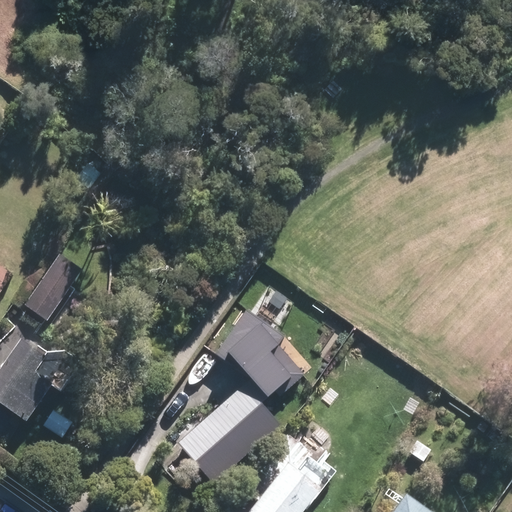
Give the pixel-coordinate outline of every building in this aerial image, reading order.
[(77,271),(57,257),(23,307),(43,321),(77,271)] [(37,361),(16,347),(0,370),(0,408),(21,423),(46,387),(27,375),(37,361)] [(273,428),(241,390),(175,447),(208,484),(273,428)] [(46,443),(33,432),(12,460),(26,470),(46,443)] [(434,451),(415,438),(403,455),(422,468),(434,451)] [(295,511),(312,491),(285,469),(251,511),(295,511)]
